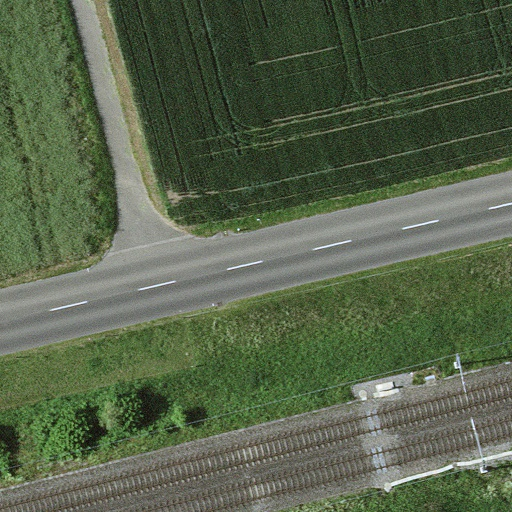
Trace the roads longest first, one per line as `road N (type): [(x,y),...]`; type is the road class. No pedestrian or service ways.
road 1 (tertiary): [(0,321),(511,203)]
road 2 (track): [(155,285),(78,0)]
